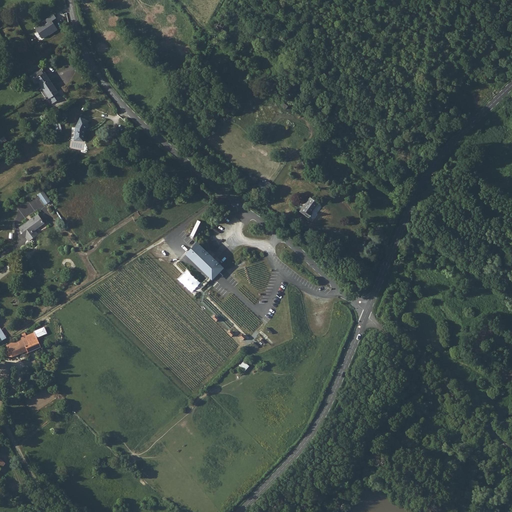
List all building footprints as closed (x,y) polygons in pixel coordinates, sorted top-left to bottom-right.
[(55,14),(35,26),(43,39),(59,29),(53,20),(57,18),(55,14)] [(37,82),(42,88),(48,99),(52,104),(61,97),(57,92),(41,68),(29,76),(34,83),(37,82)] [(42,88),(40,90),(46,100),(48,99),(42,88)] [(286,100),(281,106),(285,109),(290,103),(286,100)] [(74,139),(73,141),(83,142),(85,130),(88,122),(89,122),(80,117),(74,128),(74,139)] [(70,138),(69,149),(70,150),(82,151),(83,142),(73,141),(74,139),(70,138)] [(265,179),(261,188),(269,192),(273,183),(265,179)] [(43,191),(37,194),(44,205),(49,201),(43,191)] [(310,197),(299,211),(308,218),(311,214),(311,212),(318,203),(310,197)] [(37,215),(19,228),(20,229),(39,217),(37,215)] [(39,217),(20,229),(28,241),(37,234),(34,230),(43,223),(39,217)] [(197,244),(187,254),(212,278),(222,268),(197,244)] [(188,269),(179,278),(192,292),(201,283),(188,269)] [(40,348),(34,332),(25,336),(24,333),(20,334),(21,338),(16,340),(17,341),(3,347),(4,351),(1,352),(2,354),(4,357),(12,358),(24,353),(25,354),(40,348)] [(0,361),(0,381),(8,383),(11,364),(0,361)] [(244,361),(240,366),(246,371),(250,366),(244,361)]
